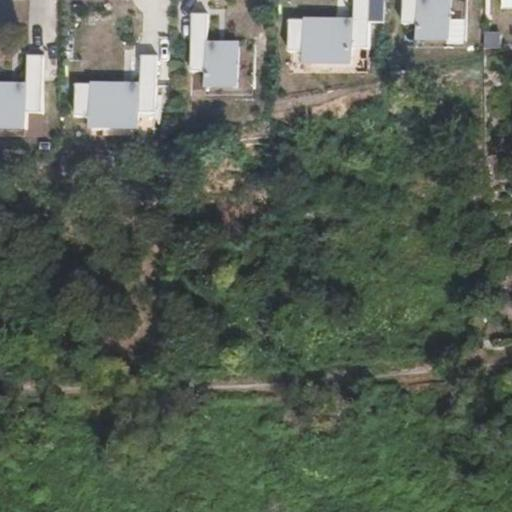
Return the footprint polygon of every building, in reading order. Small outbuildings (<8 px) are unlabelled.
[(356,0),(356,23),(292,23),(292,55),(307,55),(307,67),(355,68),(355,52),(372,52),(372,0),(356,0)] [(406,0),(406,27),(422,27),(422,44),(454,44),(454,0),(406,0)] [(210,16),(194,17),(193,74),(209,75),(209,91),(241,91),(242,47),(209,46),(210,16)] [(44,116),(45,58),(29,58),(29,88),(0,87),(0,132),(28,133),(29,116),(44,116)] [(143,88),(79,88),(79,119),(95,119),(94,132),(142,132),(143,116),(158,116),(159,58),(143,58),(143,88)]
